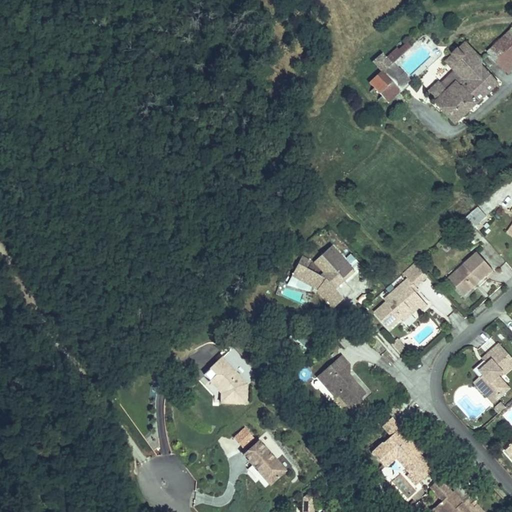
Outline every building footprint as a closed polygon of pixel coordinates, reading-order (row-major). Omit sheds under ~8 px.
[(478,51),(475,54),(495,78),(511,63),(511,27),(510,25),(478,51)] [(408,87),(403,81),(419,68),(397,42),(408,32),(403,28),(389,41),(393,46),(384,54),(375,44),(365,51),(374,63),(360,74),(372,87),(368,90),(374,98),(391,83),(401,94),(408,87)] [(429,59),(408,32),(397,42),(419,68),(429,59)] [(437,73),(424,83),(450,115),(495,78),(475,54),(478,51),(464,35),(442,54),(458,73),(451,78),(445,71),(440,76),(437,73)] [(478,201),(460,217),(467,225),(472,220),(474,222),(487,211),(478,201)] [(345,268),(355,260),(334,235),(316,251),(326,262),(324,264),(319,264),(309,258),(312,251),(303,247),(295,266),(319,277),(336,298),(346,289),(337,280),(331,273),(341,264),(345,268)] [(457,269),(449,276),(461,290),(492,264),(473,243),(451,262),(457,269)] [(331,273),(337,280),(357,263),(355,260),(345,268),(341,264),(331,273)] [(417,262),(406,271),(418,284),(429,275),(417,262)] [(457,269),(451,262),(443,270),(449,276),(457,269)] [(406,271),(381,292),(383,294),(373,303),(389,323),(400,314),(402,317),(419,303),(413,296),(418,292),(414,287),(418,284),(406,271)] [(427,301),(418,292),(413,296),(419,303),(421,306),(427,301)] [(401,354),(406,348),(397,339),(391,344),(401,354)] [(511,361),(511,354),(498,339),(482,353),(484,355),(487,359),(480,365),(483,369),(478,373),(495,393),(507,383),(497,371),(501,367),(503,369),(511,361)] [(247,377),(224,352),(204,370),(229,400),(230,405),(253,398),(247,377)] [(354,368),(341,353),(319,372),(337,395),(341,391),(353,404),(370,390),(352,369),(354,368)] [(472,366),(478,373),(483,369),(480,365),(487,359),(484,355),(472,366)] [(491,397),(495,393),(478,373),(474,377),(491,397)] [(493,405),(496,409),(503,402),(499,396),(493,401),(492,403),(493,405)] [(390,429),(398,423),(389,413),(381,419),(390,429)] [(390,429),(371,446),(383,460),(378,465),(406,496),(422,481),(417,475),(431,463),(419,450),(421,449),(398,423),(390,429)] [(282,466),(258,438),(242,451),(251,461),(245,465),(262,484),(282,466)] [(427,483),(439,497),(451,487),(438,473),(427,483)] [(445,510),(442,511),(471,511),(462,501),(463,499),(452,486),(451,487),(439,497),(436,500),(445,510)] [(308,491),(297,491),(295,511),(323,511),(320,509),(317,511),(311,511),(308,508),(308,491)] [(412,495),(407,498),(412,504),(417,500),(412,495)] [(412,504),(407,498),(401,504),(406,509),(412,504)] [(428,506),(433,511),(442,511),(445,510),(436,500),(428,506)]
